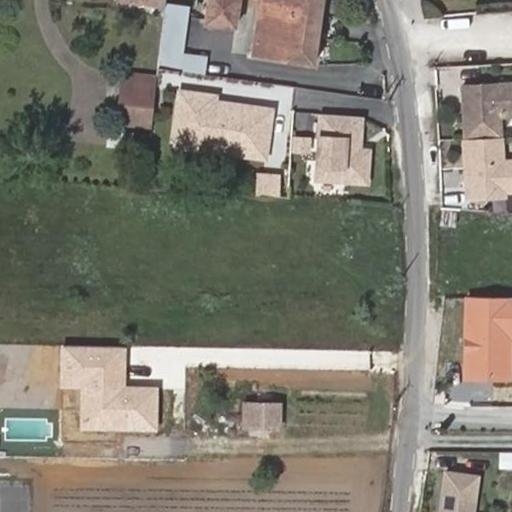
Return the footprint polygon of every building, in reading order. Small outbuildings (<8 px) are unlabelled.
[(168,18),(170,0),(139,0),(138,14),(168,18)] [(211,0),(209,20),(209,21),(239,26),(242,0),(272,0),(271,12),(262,11),(260,29),(261,29),(257,55),(318,63),(326,0),(211,0)] [(272,0),(263,0),(262,11),(271,12),(272,0)] [(153,127),(160,80),(128,76),(126,90),(122,123),(153,127)] [(501,135),(500,114),(511,113),(511,80),(462,84),(462,92),(466,92),(467,100),(463,101),(466,137),(501,135)] [(181,91),(178,110),(191,112),(189,130),(203,133),(200,148),(265,158),(272,110),(238,105),(237,111),(215,107),(216,102),(216,96),(181,91)] [(238,105),(216,102),(215,107),(237,111),(238,105)] [(191,112),(178,110),(173,144),(200,148),(203,133),(189,130),(191,112)] [(356,145),(361,146),(363,119),(323,116),(318,181),(368,184),(369,159),(355,158),(356,145)] [(511,188),(511,157),(504,159),(502,135),(501,135),(466,137),(464,137),(467,174),(470,173),(470,179),(467,180),(468,197),(506,194),(506,189),(511,188)] [(361,152),(361,146),(356,145),(355,158),(369,159),(370,153),(361,152)] [(258,177),(256,197),(280,199),(282,179),(258,177)] [(445,211),(444,224),(456,225),(457,212),(445,211)] [(251,425),(281,426),(281,403),(251,403),(251,425)] [(476,511),(481,474),(449,470),(443,511),(476,511)]
